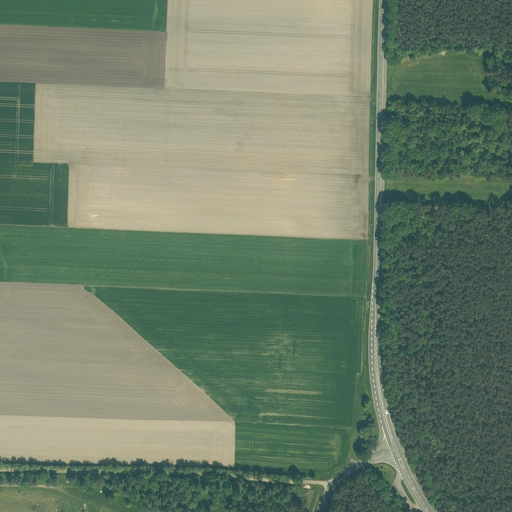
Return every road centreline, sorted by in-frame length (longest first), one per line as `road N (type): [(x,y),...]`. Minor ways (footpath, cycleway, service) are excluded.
road 1 (secondary): [(396,452),(374,349),(381,0)]
road 2 (track): [(0,467),(337,482)]
